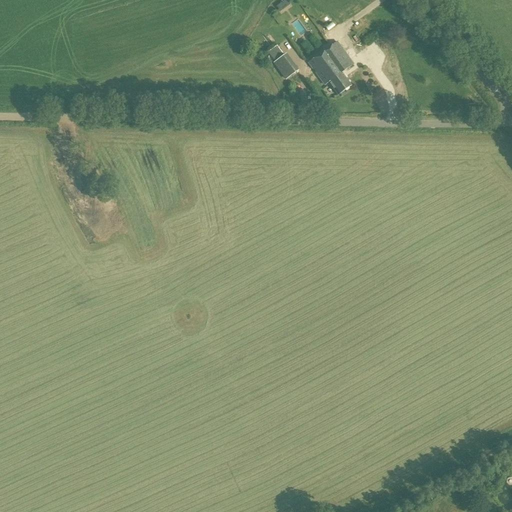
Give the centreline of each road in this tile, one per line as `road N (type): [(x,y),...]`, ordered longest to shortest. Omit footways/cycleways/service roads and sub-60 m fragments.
road 1 (unclassified): [(511,121),(0,116)]
road 2 (tertiary): [(511,108),(424,0)]
